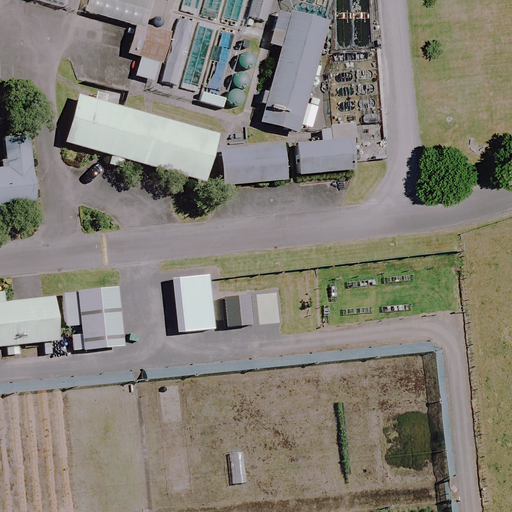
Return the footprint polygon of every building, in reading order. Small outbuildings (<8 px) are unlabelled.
[(63,0),(26,0),(61,9),(63,0)] [(155,0),(87,0),(85,11),(147,29),(155,0)] [(194,17),(198,0),(179,0),(176,13),(194,17)] [(215,23),(221,0),(202,0),(198,18),(215,23)] [(240,18),(244,0),(225,0),(220,24),(237,29),(240,18)] [(274,0),(255,0),(250,19),(268,24),(274,0)] [(283,49),(261,125),(298,136),(330,24),(281,11),(271,45),(283,49)] [(175,18),(157,85),(176,90),(194,23),(175,18)] [(197,24),(179,91),(199,96),(217,30),(197,24)] [(165,38),(132,29),(124,58),(136,61),(132,78),(153,84),(165,38)] [(219,136),(78,95),(63,145),(205,185),(219,136)] [(8,167),(0,168),(0,211),(39,207),(31,136),(5,139),(8,167)] [(354,139),(298,145),(302,178),(358,171),(354,139)] [(286,144),(219,152),(224,187),(290,179),(286,144)] [(209,333),(204,278),(170,282),(176,336),(209,333)] [(120,290),(78,294),(84,353),(126,349),(120,290)] [(58,298),(0,303),(0,348),(63,342),(58,298)]
